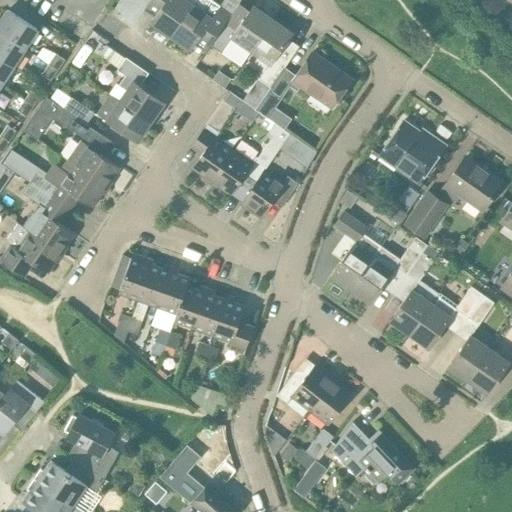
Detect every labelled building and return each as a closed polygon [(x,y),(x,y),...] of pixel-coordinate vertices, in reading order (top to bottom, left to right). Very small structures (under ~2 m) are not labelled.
[(171,35),(195,0),(150,0),(148,3),(159,11),(154,17),(156,25),(171,35)] [(215,37),(240,0),(222,0),(220,4),(213,0),(195,0),(171,35),(186,46),(194,44),(198,38),(209,46),(210,44),(215,37)] [(249,10),(239,3),(240,0),(215,37),(210,44),(241,65),(251,50),(273,18),(258,8),(249,10)] [(0,22),(0,32),(24,48),(37,30),(8,11),(0,22)] [(265,94),(287,63),(276,56),(289,37),(288,29),(273,18),(251,50),(270,63),(259,78),(267,84),(262,92),(265,94)] [(0,32),(0,57),(13,66),(24,48),(0,32)] [(312,51),(296,74),(285,66),(287,63),(265,94),(265,95),(255,109),(268,118),(290,85),(297,90),(301,85),(332,107),(352,79),(312,51)] [(48,64),(57,70),(65,59),(56,53),(48,64)] [(116,69),(125,75),(119,85),(126,90),(119,100),(109,93),(109,94),(150,122),(161,106),(160,98),(140,84),(148,72),(125,56),(116,69)] [(0,57),(0,83),(1,84),(13,66),(0,57)] [(57,70),(48,64),(42,73),(51,79),(57,70)] [(64,108),(87,124),(94,112),(57,87),(50,98),(64,107),(64,108)] [(24,100),(33,106),(40,95),(31,89),(24,100)] [(150,122),(109,94),(96,112),(133,138),(141,136),(150,122)] [(33,106),(24,100),(18,109),(27,115),(33,106)] [(192,146),(203,153),(193,167),(212,180),(234,148),(215,135),(234,108),(223,100),(192,146)] [(87,124),(64,108),(56,119),(90,142),(97,131),(87,124)] [(403,119),(379,154),(419,181),(445,144),(422,128),(420,131),(403,119)] [(257,157),(268,165),(290,133),(275,122),(269,132),(273,135),(257,157)] [(1,136),(8,141),(16,130),(8,125),(1,136)] [(0,149),(2,151),(8,141),(1,136),(0,137),(0,149)] [(68,160),(106,186),(119,167),(81,140),(68,160)] [(268,165),(257,157),(256,157),(253,161),(234,148),(212,180),(230,193),(245,173),(256,181),(264,170),(268,165)] [(44,175),(37,170),(11,153),(4,162),(30,180),(29,182),(70,210),(80,195),(94,204),(106,186),(68,160),(62,168),(54,162),(44,175)] [(466,155),(442,189),(453,197),(457,191),(482,209),(502,181),(466,155)] [(0,164),(0,182),(4,186),(15,170),(2,161),(0,164)] [(264,170),(256,181),(242,201),(261,215),(272,199),(282,206),(298,183),(287,175),(282,182),(264,170)] [(61,223),(70,210),(29,182),(22,192),(45,207),(37,218),(30,213),(22,224),(61,251),(75,233),(61,223)] [(405,223),(404,226),(423,239),(424,237),(425,238),(449,203),(427,188),(404,223),(405,223)] [(393,203),(385,213),(400,224),(407,214),(393,203)] [(511,203),(500,221),(511,228),(511,203)] [(352,288),(382,245),(363,232),(367,227),(344,211),(335,224),(356,239),(335,269),(336,277),(352,288)] [(61,251),(22,224),(22,225),(18,222),(5,241),(10,244),(0,257),(26,275),(35,261),(48,270),(61,251)] [(382,245),(352,288),(366,298),(374,296),(393,270),(395,267),(407,275),(428,244),(416,236),(400,258),(382,245)] [(410,333),(437,294),(418,280),(438,252),(428,244),(407,275),(417,282),(412,288),(393,315),(395,323),(410,333)] [(151,264),(145,262),(146,258),(132,253),(119,292),(139,299),(151,264)] [(158,306),(170,271),(151,264),(139,299),(158,306)] [(511,296),(511,270),(500,288),(511,296)] [(174,320),(189,278),(170,271),(158,306),(176,312),(174,320)] [(189,278),(174,320),(195,327),(207,292),(187,285),(190,278),(189,278)] [(437,294),(410,333),(424,344),(433,342),(451,316),(451,315),(455,309),(467,317),(484,294),(483,294),(488,286),(480,280),(474,288),(471,286),(457,305),(439,292),(437,294)] [(214,334),(226,299),(207,292),(195,327),(214,334)] [(484,294),(467,317),(479,325),(495,302),(484,294)] [(254,326),(240,321),(245,305),(226,299),(214,334),(232,340),(229,348),(244,353),(254,326)] [(127,330),(132,316),(122,313),(117,327),(127,330)] [(132,316),(127,330),(138,334),(143,320),(132,316)] [(166,344),(171,330),(160,327),(156,340),(166,344)] [(166,344),(163,352),(173,355),(181,334),(171,330),(166,344)] [(19,340),(9,332),(2,341),(12,349),(19,340)] [(468,379),(490,348),(470,334),(452,361),(453,369),(468,379)] [(206,357),(210,345),(199,341),(194,353),(206,357)] [(210,345),(206,357),(211,359),(216,347),(210,345)] [(30,363),(36,354),(26,347),(20,355),(30,363)] [(490,348),(468,379),(483,389),(491,388),(509,361),(490,348)] [(310,409),(334,378),(315,364),(303,380),(294,372),(276,395),(286,403),(292,395),(310,409)] [(334,378),(310,409),(328,423),(352,392),(334,378)] [(16,379),(9,389),(0,400),(0,429),(4,433),(11,423),(21,431),(37,411),(36,411),(44,401),(16,379)] [(0,381),(0,400),(9,389),(0,381)] [(227,407),(231,395),(196,383),(191,398),(213,416),(217,404),(227,407)] [(73,415),(64,430),(69,432),(67,435),(77,441),(79,443),(71,459),(104,479),(118,452),(107,445),(114,433),(102,427),(103,424),(93,418),(91,421),(78,414),(77,417),(73,415)] [(353,420),(331,449),(349,468),(360,459),(379,479),(387,471),(398,482),(400,480),(402,482),(409,475),(407,473),(414,467),(381,432),(372,440),(353,420)] [(323,428),(307,450),(317,457),(334,435),(323,428)] [(289,442),(280,454),(289,461),(298,448),(289,442)] [(34,478),(71,505),(85,485),(95,492),(104,479),(71,459),(79,464),(72,475),(51,461),(45,471),(41,468),(34,478)] [(66,511),(71,505),(34,478),(27,488),(31,491),(24,501),(41,511),(66,511)] [(145,485),(134,479),(128,490),(138,496),(145,485)] [(154,480),(144,493),(156,502),(166,489),(154,480)] [(191,502),(201,511),(202,511),(236,511),(241,507),(209,481),(191,502)]
